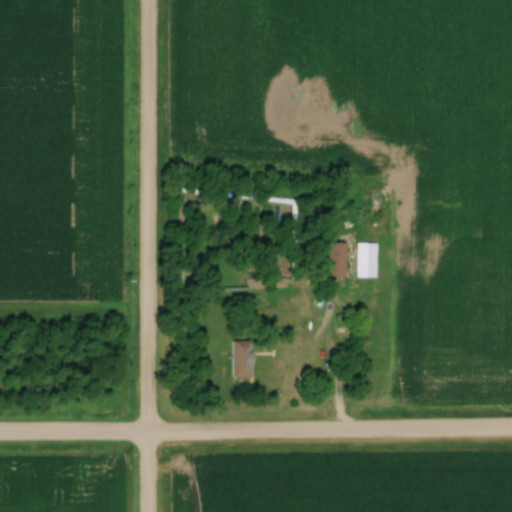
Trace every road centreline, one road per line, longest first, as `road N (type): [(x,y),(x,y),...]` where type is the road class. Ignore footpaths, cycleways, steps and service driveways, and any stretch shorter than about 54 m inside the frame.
road 1 (tertiary): [(0,436),(511,432)]
road 2 (residential): [(143,511),(144,0)]
